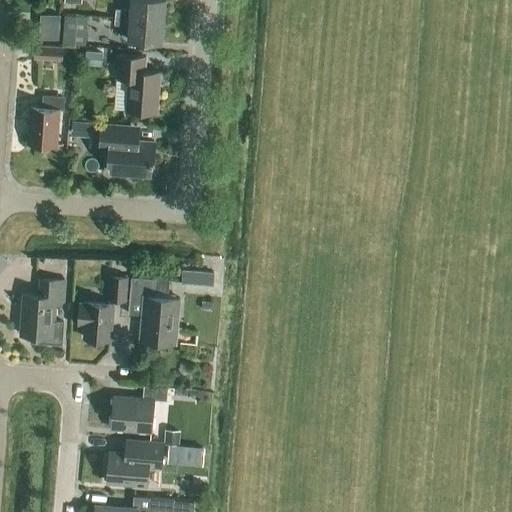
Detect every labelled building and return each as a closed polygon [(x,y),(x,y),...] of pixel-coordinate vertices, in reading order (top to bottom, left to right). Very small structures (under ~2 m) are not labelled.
[(115,9),(115,17),(164,21),(165,0),(130,0),(130,10),(115,9)] [(59,41),(60,15),(41,14),(40,40),(59,41)] [(62,44),(74,45),(76,16),(64,15),(62,44)] [(164,21),(115,17),(114,25),(129,26),(127,40),(162,43),(164,21)] [(62,60),(63,46),(34,45),(33,59),(62,60)] [(102,66),(103,53),(85,51),(85,65),(102,66)] [(157,112),(160,72),(145,71),(146,57),(117,55),(116,78),(114,109),(126,109),(126,110),(157,112)] [(43,96),(42,108),(32,107),(29,143),(56,145),(58,109),(61,109),(62,97),(43,96)] [(68,132),(92,134),(93,121),(69,119),(68,132)] [(153,163),(155,142),(139,141),(140,127),(102,124),(100,148),(109,149),(109,160),(118,161),(117,174),(143,176),(144,162),(153,163)] [(203,282),(203,270),(182,269),(182,281),(203,282)] [(108,300),(126,302),(128,277),(110,276),(108,300)] [(131,278),(128,314),(142,315),(140,341),(176,344),(180,299),(154,297),(155,280),(131,278)] [(24,293),(21,335),(43,336),(43,342),(62,344),(63,322),(54,321),(55,305),(63,306),(64,280),(40,279),(39,294),(24,293)] [(202,301),(201,310),(212,311),(213,302),(202,301)] [(87,302),(87,304),(80,303),(78,323),(85,324),(84,338),(110,340),(113,304),(87,302)] [(151,432),(152,411),(153,400),(167,401),(168,388),(144,386),(143,399),(114,397),(112,429),(151,432)] [(110,450),(109,454),(107,483),(147,486),(149,464),(162,465),(163,455),(163,444),(171,445),(178,446),(179,443),(163,442),(164,441),(126,438),(125,451),(110,450)] [(163,444),(163,455),(186,457),(187,446),(178,446),(171,445),(163,444)] [(158,498),(154,498),(134,496),(133,508),(96,505),(94,511),(152,511),(153,511),(164,511),(166,499),(158,498)]
